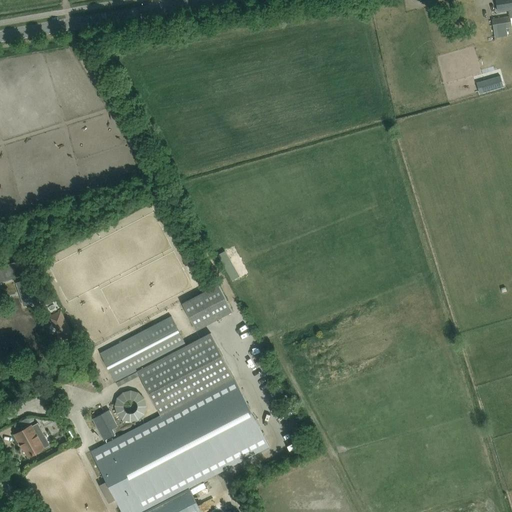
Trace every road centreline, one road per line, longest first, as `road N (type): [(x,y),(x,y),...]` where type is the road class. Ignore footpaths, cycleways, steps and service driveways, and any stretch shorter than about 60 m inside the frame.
road 1 (unknown): [(225,511),(238,469),(282,447),(287,432),(235,337)]
road 2 (tertiary): [(0,40),(160,12)]
